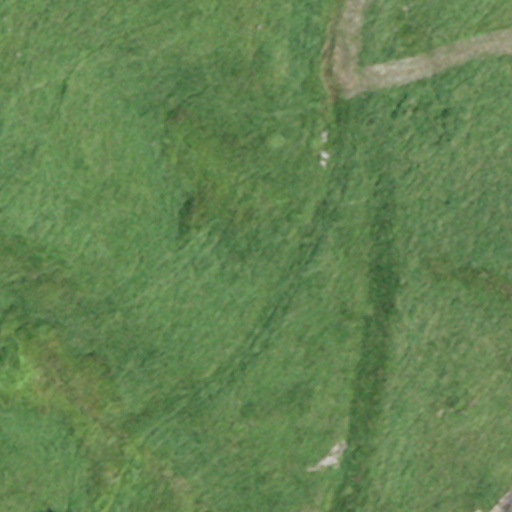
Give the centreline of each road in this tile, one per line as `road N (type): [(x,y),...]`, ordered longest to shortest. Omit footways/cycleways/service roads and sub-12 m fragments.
road 1 (track): [(362,0),(347,53),(386,157),(393,336),(343,511)]
road 2 (track): [(364,95),(431,51),(511,30)]
